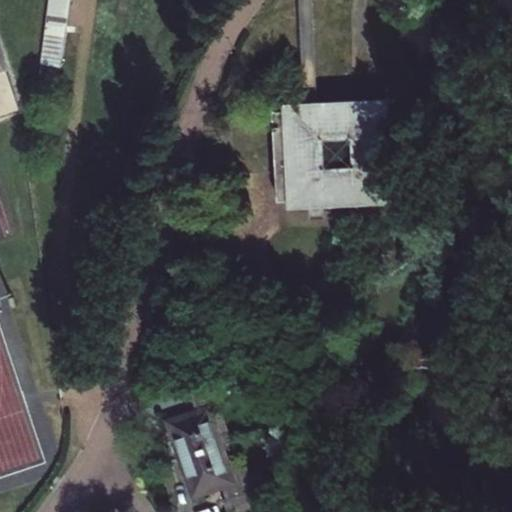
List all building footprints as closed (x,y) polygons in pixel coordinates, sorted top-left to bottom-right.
[(281,104),(282,111),(317,109),(318,115),(349,113),(353,193),(321,195),(321,199),(285,201),(286,209),(390,203),(385,99),(314,102),(308,0),(298,13),(301,103),(281,104)] [(297,0),(298,13),(308,0),(297,0)] [(80,35),(82,11),(62,8),(58,43),(69,44),(70,34),(80,35)] [(78,45),(80,35),(70,34),(69,44),(58,43),(55,67),(67,68),(66,79),(75,79),(76,69),(78,45)] [(71,120),(75,79),(66,79),(67,68),(55,67),(50,119),(71,120)] [(275,201),(285,201),(321,199),(321,195),(353,193),(349,113),(318,115),(317,109),(282,111),(270,112),(275,201)] [(198,413),(167,424),(179,460),(191,496),(222,485),(226,498),(224,499),(228,511),(235,511),(255,505),(257,511),(274,511),(271,501),(265,484),(240,493),(223,445),(206,397),(216,394),(211,379),(184,388),(189,403),(193,401),(198,413)]
